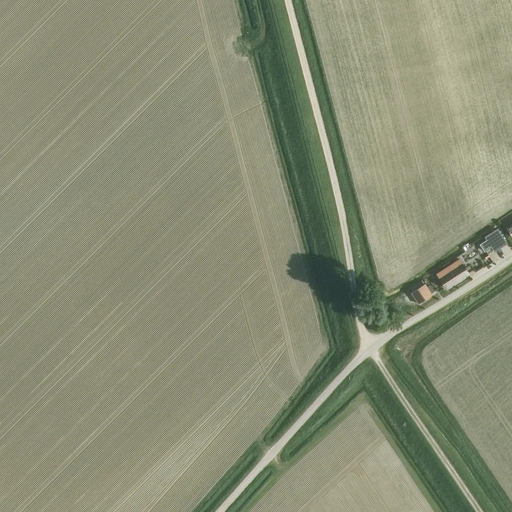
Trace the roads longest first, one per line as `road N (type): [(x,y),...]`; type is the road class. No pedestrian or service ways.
road 1 (track): [(288,0),(341,205),(351,294),(370,348),(475,511)]
road 2 (unclassified): [(223,511),(370,348),(511,259)]
